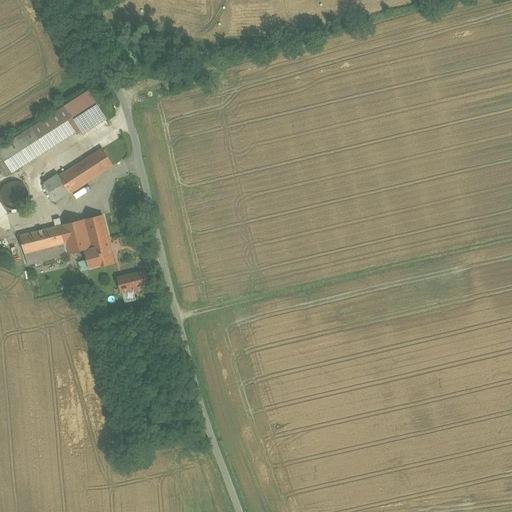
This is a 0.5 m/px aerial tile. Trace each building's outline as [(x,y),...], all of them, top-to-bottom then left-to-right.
[(89,92),(67,107),(80,128),(84,133),(106,119),(89,92)] [(0,149),(0,150),(13,171),(80,128),(67,107),(0,149)] [(103,149),(60,176),(59,175),(44,184),(55,201),(69,192),(70,194),(114,165),(103,149)] [(102,215),(85,219),(61,225),(69,254),(85,250),(108,238),(102,215)] [(61,225),(20,235),(28,265),(69,254),(61,225)] [(108,238),(85,250),(90,269),(114,263),(108,238)] [(146,271),(118,278),(122,293),(149,286),(146,271)]
